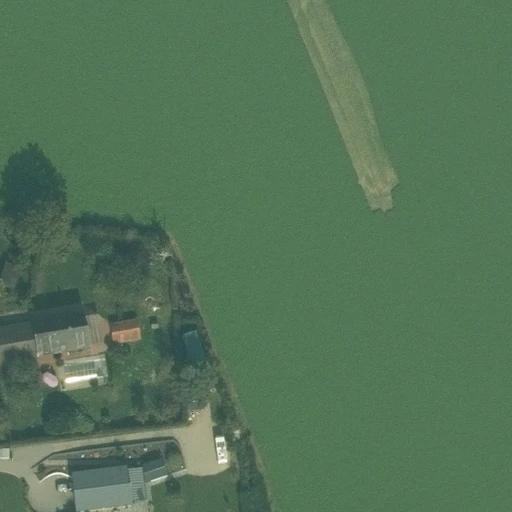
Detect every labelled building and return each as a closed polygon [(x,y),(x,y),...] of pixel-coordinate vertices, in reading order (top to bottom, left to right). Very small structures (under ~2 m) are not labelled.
[(0,284),(15,290),(24,270),(8,263),(0,283),(0,284)] [(0,334),(0,341),(4,365),(87,349),(81,317),(28,327),(29,329),(0,334)] [(107,327),(110,344),(134,340),(131,323),(107,327)] [(142,467),(142,470),(145,487),(167,478),(161,461),(142,467)] [(126,471),(72,478),(76,511),(88,511),(131,506),(131,504),(147,502),(145,487),(142,470),(126,473),(126,471)]
